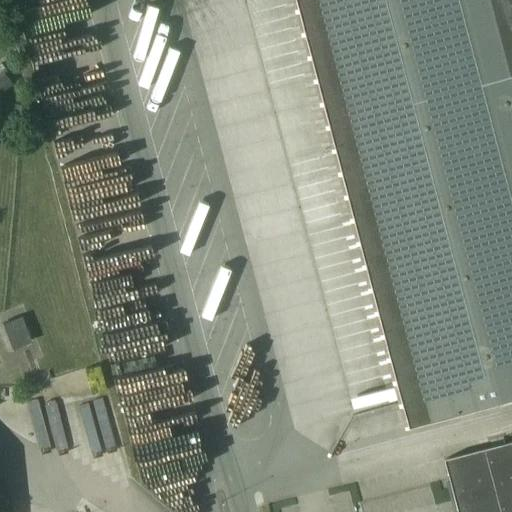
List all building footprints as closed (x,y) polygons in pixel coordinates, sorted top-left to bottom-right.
[(511,511),(511,0),(305,0),(417,425),(511,400),(511,441),(446,458),(460,511),(511,511)] [(0,94),(12,85),(3,74),(0,76),(0,94)] [(43,105),(56,158),(124,141),(115,106),(89,112),(84,95),(43,105)] [(100,302),(138,292),(135,281),(148,278),(145,266),(114,274),(110,259),(90,264),(100,302)] [(0,324),(0,334),(7,352),(32,342),(22,316),(0,324)] [(138,365),(136,355),(177,345),(172,325),(146,331),(143,320),(103,329),(113,371),(138,365)] [(81,439),(73,395),(47,400),(55,444),(81,439)]
